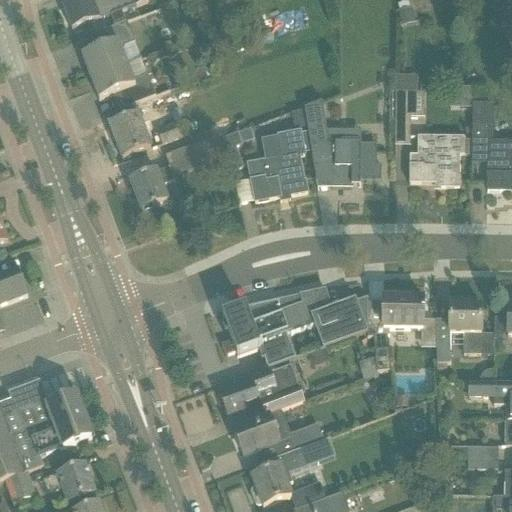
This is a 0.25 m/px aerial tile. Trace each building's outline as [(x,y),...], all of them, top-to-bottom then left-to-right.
[(81,0),(62,7),(72,34),(110,19),(121,15),(153,2),(151,0),(81,0)] [(194,3),(208,37),(235,27),(224,0),(199,0),(200,1),(194,3)] [(398,14),(401,27),(415,23),(412,10),(410,11),(408,4),(398,6),(400,13),(398,14)] [(121,15),(110,19),(114,30),(125,26),(121,15)] [(82,60),(91,82),(127,68),(122,55),(126,50),(135,47),(127,26),(90,40),(90,41),(97,38),(102,52),(82,60)] [(118,113),(119,114),(156,100),(147,79),(133,84),(127,68),(91,82),(100,105),(120,97),(125,111),(118,113)] [(396,95),(395,140),(410,140),(411,120),(417,120),(418,79),(397,79),(396,95)] [(322,105),(304,112),(308,135),(310,154),(313,172),(332,172),(331,193),(352,194),(352,190),(360,190),(360,186),(381,186),(381,170),(376,170),(377,148),(361,148),(361,131),(359,131),(358,148),(328,147),(322,105)] [(151,153),(136,112),(108,122),(110,129),(109,129),(122,164),(151,153)] [(511,157),(488,157),(488,128),(487,128),(487,113),(473,112),(472,128),(472,143),(471,163),(487,163),(487,194),(511,194),(511,157)] [(291,116),(294,133),(306,130),(303,114),(291,116)] [(157,132),(163,148),(185,139),(179,124),(157,132)] [(218,144),(230,175),(241,171),(234,150),(254,143),(250,132),(236,138),(218,144)] [(283,161),(248,168),(251,187),(255,206),(307,197),(303,177),(300,160),(304,159),(303,155),(300,137),(299,136),(279,139),(283,161)] [(440,192),(459,192),(460,159),(464,159),(465,141),(418,140),(417,159),(409,159),(409,187),(435,188),(435,187),(440,187),(440,192)] [(131,186),(142,216),(167,206),(161,191),(175,185),(173,178),(223,160),(224,162),(219,164),(222,178),(229,177),(228,175),(230,175),(218,144),(215,145),(214,142),(165,160),(169,172),(131,186)] [(0,247),(9,244),(0,220),(0,247)] [(0,310),(28,300),(18,274),(0,280),(0,310)] [(325,293),(226,316),(227,321),(224,323),(232,345),(228,346),(224,356),(225,360),(235,356),(237,361),(258,353),(262,363),(264,362),(268,373),(295,362),(285,337),(290,335),(291,337),(314,328),(323,352),(325,351),(325,352),(367,337),(367,327),(367,307),(368,302),(356,306),(354,300),(330,309),(325,293)] [(376,359),(377,376),(391,374),(387,339),(389,339),(389,335),(435,335),(435,324),(423,324),(423,317),(424,317),(424,312),(423,312),(423,303),(384,302),(383,311),(369,311),(369,307),(367,307),(367,327),(367,337),(368,341),(374,340),(376,359)] [(435,335),(436,367),(451,367),(450,339),(464,339),(464,358),(492,359),(492,338),(481,338),(482,311),(450,311),(450,326),(437,326),(437,324),(435,324),(435,335)] [(376,359),(359,365),(365,382),(377,378),(377,376),(376,359)] [(220,396),(229,422),(248,416),(245,407),(259,402),(266,421),(282,415),(304,406),(292,371),(275,377),(273,372),(266,374),(258,378),(259,382),(252,384),(251,381),(236,386),(237,390),(220,396)] [(369,389),(378,401),(390,392),(382,381),(380,382),(378,379),(374,381),(376,385),(369,389)] [(11,403),(0,407),(0,419),(22,479),(27,477),(43,471),(40,462),(72,449),(92,442),(76,400),(72,401),(49,410),(40,384),(8,397),(11,403)] [(511,387),(499,388),(479,387),(469,387),(469,398),(494,399),(494,409),(506,409),(506,426),(511,426),(511,387)] [(396,400),(395,410),(408,411),(409,400),(396,400)] [(235,436),(244,461),(291,443),(295,455),(333,440),(331,436),(322,440),(318,430),(291,440),(282,415),(266,421),(267,424),(235,436)] [(0,487),(5,485),(22,479),(0,419),(0,487)] [(253,493),(252,496),(256,507),(259,509),(261,508),(263,511),(291,502),(287,489),(293,487),(289,478),(319,467),(312,449),(263,467),(266,477),(252,482),(256,492),(253,493)] [(412,449),(401,453),(405,467),(416,463),(412,449)] [(468,463),(498,463),(499,452),(451,451),(450,462),(468,462),(468,463)] [(468,473),(498,474),(498,463),(468,463),(468,473)] [(62,492),(68,507),(95,497),(84,470),(43,485),(48,497),(62,492)] [(5,485),(15,510),(37,501),(27,477),(22,479),(5,485)] [(298,511),(299,511),(326,502),(320,486),(294,496),(299,511),(298,511)] [(348,511),(342,496),(326,503),(326,502),(299,511),(348,511)] [(503,511),(511,511),(511,501),(504,501),(503,511)] [(437,511),(434,503),(410,511),(437,511)]
